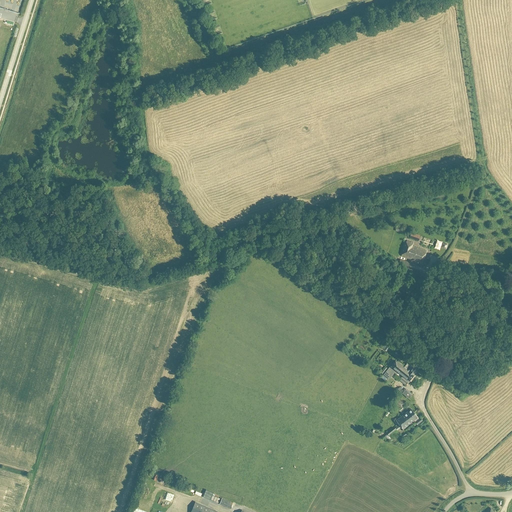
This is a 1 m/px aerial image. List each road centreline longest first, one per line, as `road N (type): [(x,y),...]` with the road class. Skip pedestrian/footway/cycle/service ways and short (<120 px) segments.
road 1 (track): [(33,471),(97,276),(145,285),(279,247),(388,336)]
road 2 (unclassified): [(470,493),(424,409),(427,370),(387,334),(426,271)]
